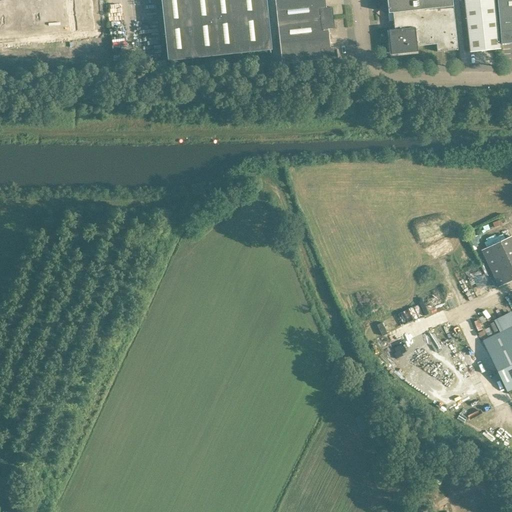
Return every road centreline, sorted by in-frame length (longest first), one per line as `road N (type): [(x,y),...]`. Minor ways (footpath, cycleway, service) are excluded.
road 1 (track): [(0,105),(511,123)]
road 2 (unclassified): [(511,73),(379,72),(369,61),(361,0)]
